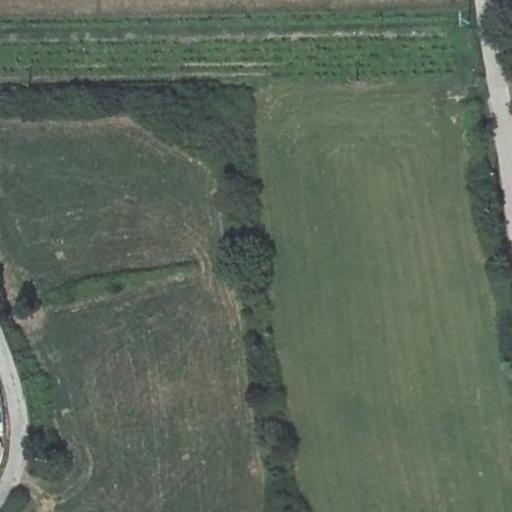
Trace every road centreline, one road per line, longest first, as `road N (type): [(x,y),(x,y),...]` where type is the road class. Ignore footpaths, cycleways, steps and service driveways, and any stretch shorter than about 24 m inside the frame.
road 1 (unclassified): [(478,0),(511,211)]
road 2 (unclassified): [(0,485),(16,445),(0,366)]
